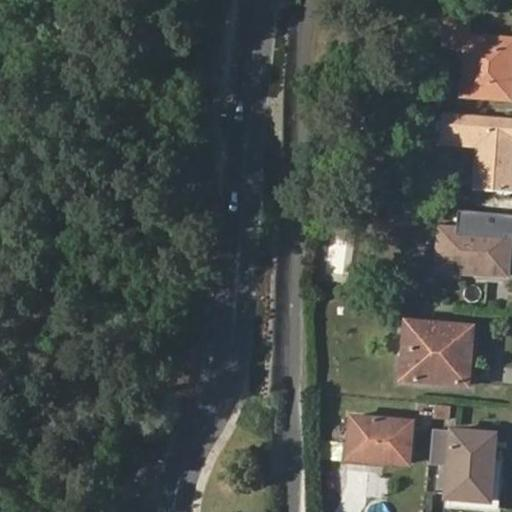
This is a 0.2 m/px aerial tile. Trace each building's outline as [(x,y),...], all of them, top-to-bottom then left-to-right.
[(463,95),(511,99),(511,82),(511,41),(468,37),(469,23),(447,22),(446,45),(467,47),(463,95)] [(475,189),(511,191),(511,140),(479,138),(475,189)] [(438,271),(508,275),(511,234),(441,228),(438,271)] [(402,381),(468,386),(474,328),(407,323),(402,381)] [(435,418),(436,406),(436,404),(417,402),(416,423),(434,425),(435,418)] [(435,418),(452,419),(453,407),(436,406),(435,418)] [(347,460),(409,465),(413,422),(350,416),(347,460)] [(434,429),(431,464),(448,465),(451,431),(434,429)] [(445,498),(491,501),(494,468),(488,468),(492,435),(451,431),(448,465),(445,498)] [(494,468),(498,436),(492,435),(488,468),(494,468)]
